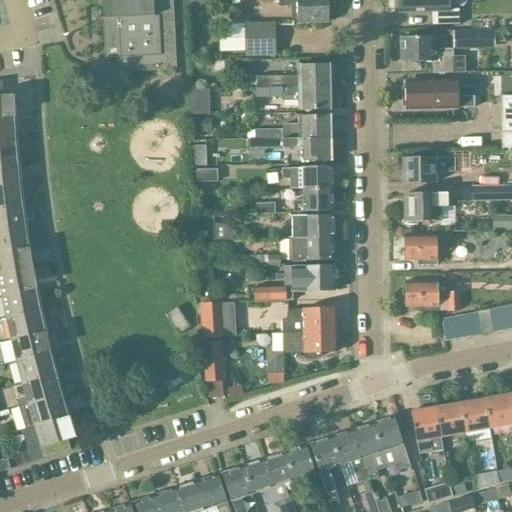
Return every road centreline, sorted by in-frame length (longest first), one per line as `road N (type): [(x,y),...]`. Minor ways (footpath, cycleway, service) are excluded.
road 1 (residential): [(0,507),(372,383)]
road 2 (residential): [(372,383),(363,0)]
road 3 (residential): [(372,383),(418,365),(511,349)]
road 4 (unknown): [(372,383),(404,439),(422,511)]
